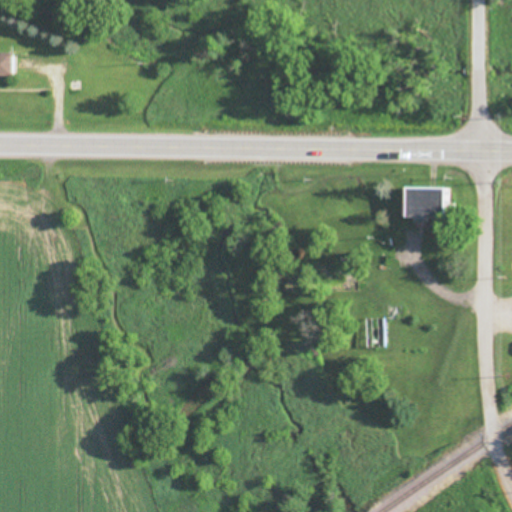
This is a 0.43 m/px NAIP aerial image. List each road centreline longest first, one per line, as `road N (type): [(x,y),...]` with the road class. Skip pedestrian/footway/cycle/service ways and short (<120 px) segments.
road 1 (primary): [(477,147),(272,131),(0,127)]
road 2 (residential): [(511,491),(490,441),(485,147)]
road 3 (residential): [(477,147),(475,0)]
